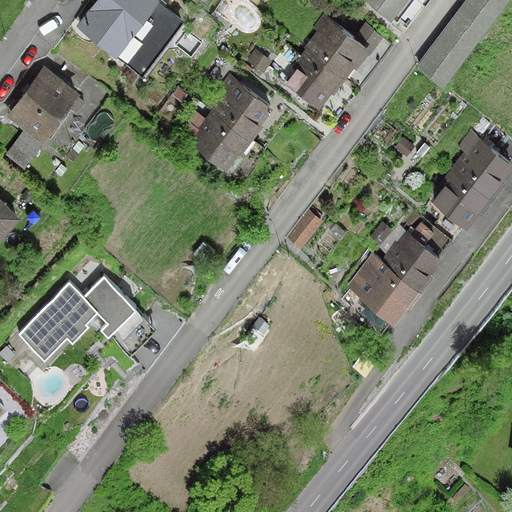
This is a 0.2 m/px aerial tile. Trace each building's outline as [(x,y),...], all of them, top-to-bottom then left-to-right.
[(96,0),(78,24),(139,71),(178,19),(153,0),(96,0)] [(367,0),(388,15),(399,0),(367,0)] [(509,0),(469,0),(419,65),(444,84),(509,0)] [(312,43),(307,50),(337,73),(359,45),(360,45),(361,44),(322,14),(312,28),(316,31),(309,41),(312,43)] [(317,102),(316,102),(337,73),(307,50),(302,57),(299,55),(291,65),(294,68),(284,80),(316,104),(317,102)] [(73,93),(40,68),(8,112),(41,136),(73,93)] [(219,105),(214,112),(244,135),(266,106),(267,107),(268,105),(237,82),(240,77),(231,69),(217,88),(223,93),(216,103),(219,105)] [(198,127),(201,129),(190,142),(222,166),(224,164),(223,163),(244,135),(214,112),(209,118),(206,116),(198,127)] [(460,162),(455,169),(481,189),(490,177),(495,180),(507,164),(507,165),(509,163),(478,139),(487,123),(479,117),(458,145),(465,150),(457,160),(460,162)] [(295,122),(284,136),(307,154),(318,140),(295,122)] [(442,187),(432,199),(463,223),(464,222),(463,221),(475,205),(471,202),(481,189),(455,169),(450,176),(446,174),(439,184),(442,187)] [(259,207),(253,201),(244,210),(252,218),(256,213),(259,207)] [(0,203),(0,230),(13,215),(0,203)] [(389,256),(384,263),(410,283),(419,270),(424,273),(436,257),(437,258),(438,256),(420,243),(430,230),(419,221),(409,234),(407,233),(396,225),(378,248),(389,256)] [(303,235),(293,227),(286,236),(296,244),(303,235)] [(375,267),(367,278),(360,271),(350,284),(351,285),(339,299),(377,335),(392,315),(392,314),(404,298),(400,295),(410,283),(384,263),(379,270),(375,267)] [(136,310),(103,277),(83,297),(97,312),(108,324),(101,331),(108,338),(136,310)] [(83,297),(69,284),(18,335),(44,361),(68,339),(73,344),(89,328),(85,324),(97,312),(83,297)] [(37,511),(50,496),(36,486),(17,511),(37,511)]
